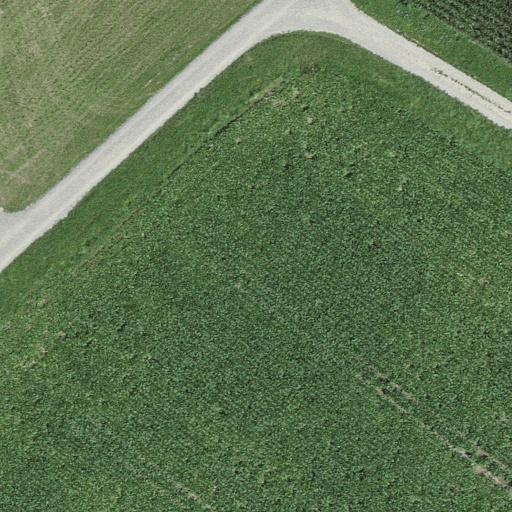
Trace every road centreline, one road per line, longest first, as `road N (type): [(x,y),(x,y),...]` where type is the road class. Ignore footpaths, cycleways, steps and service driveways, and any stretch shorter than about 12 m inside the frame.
road 1 (track): [(0,275),(315,0)]
road 2 (track): [(511,110),(328,0)]
